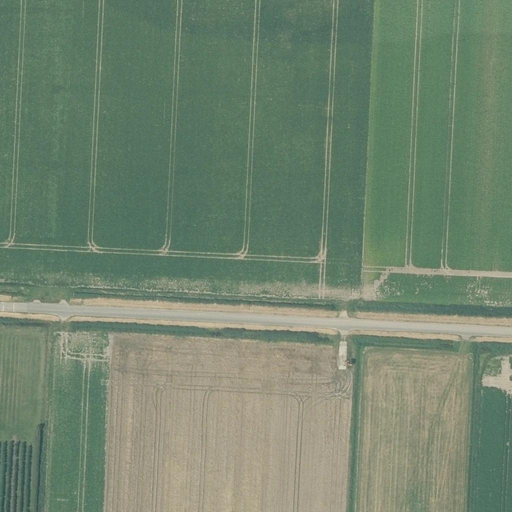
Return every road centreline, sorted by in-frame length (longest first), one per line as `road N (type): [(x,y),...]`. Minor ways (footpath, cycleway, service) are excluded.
road 1 (unclassified): [(511,332),(0,307)]
road 2 (track): [(35,309),(51,0)]
road 3 (track): [(32,511),(41,333),(0,331)]
